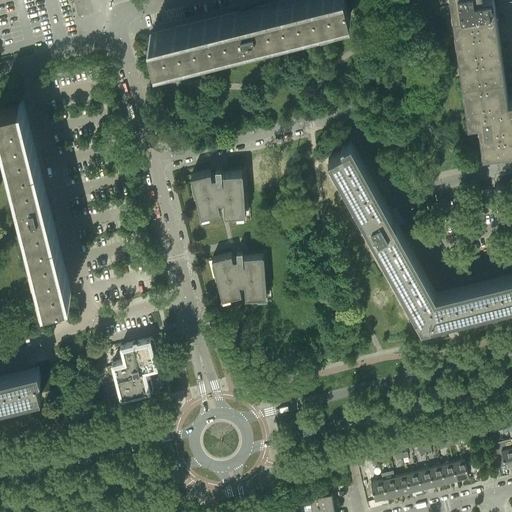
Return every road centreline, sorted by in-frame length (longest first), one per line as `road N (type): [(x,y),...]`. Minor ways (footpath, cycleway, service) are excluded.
road 1 (residential): [(152,162),(347,118),(397,195),(511,165)]
road 2 (secondary): [(511,351),(238,419)]
road 3 (secondary): [(246,448),(511,382)]
road 4 (residential): [(89,319),(27,62)]
road 5 (secondary): [(0,511),(202,459)]
road 6 (secondary): [(195,431),(0,479)]
road 7 (residential): [(185,296),(152,162)]
road 8 (residential): [(152,162),(122,38)]
